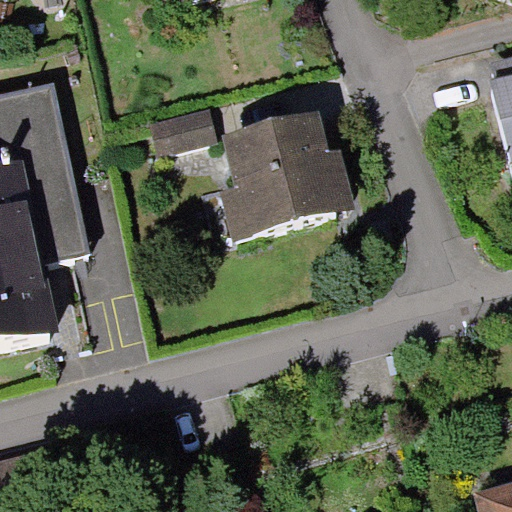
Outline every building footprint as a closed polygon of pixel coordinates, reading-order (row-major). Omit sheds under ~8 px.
[(140,0),(147,24),(237,0),(140,0)] [(511,91),(483,99),(510,198),(511,197),(511,59),(503,62),(511,91)] [(52,92),(0,103),(0,348),(61,335),(49,279),(45,264),(89,254),(52,92)] [(213,108),(147,126),(155,155),(220,137),(213,108)] [(312,132),(225,156),(251,250),(355,222),(340,166),(323,171),(312,132)] [(72,511),(59,455),(0,468),(0,511),(72,511)] [(511,511),(511,497),(477,506),(478,511),(511,511)]
